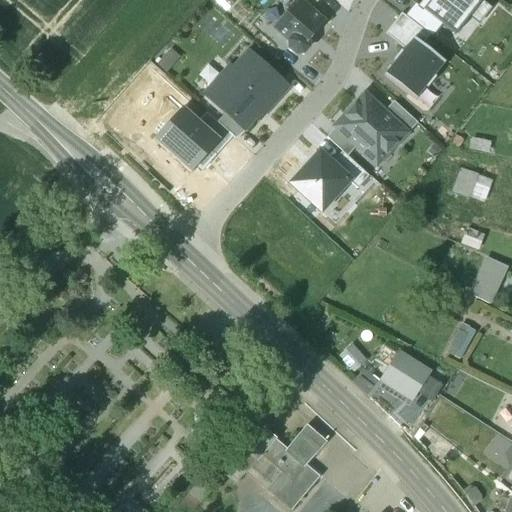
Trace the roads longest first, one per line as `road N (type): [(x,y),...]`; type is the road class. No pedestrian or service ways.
road 1 (secondary): [(179,247),(445,511)]
road 2 (residential): [(179,247),(334,82),(365,0)]
road 3 (secondary): [(0,87),(179,247)]
